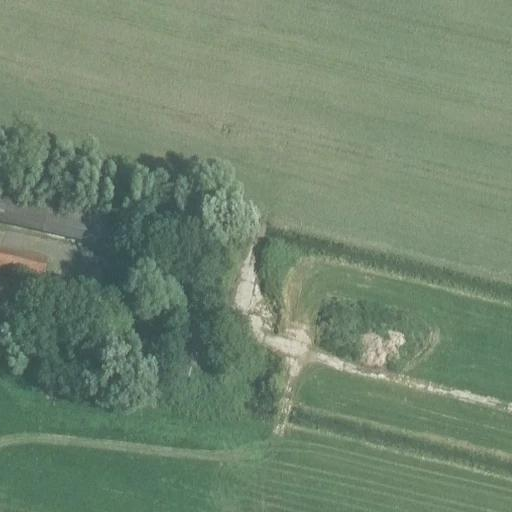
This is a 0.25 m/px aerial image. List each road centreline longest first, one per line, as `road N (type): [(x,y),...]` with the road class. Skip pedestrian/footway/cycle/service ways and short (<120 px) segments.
road 1 (track): [(299,353),(107,297),(84,261),(0,242)]
road 2 (track): [(511,410),(299,353),(302,328)]
